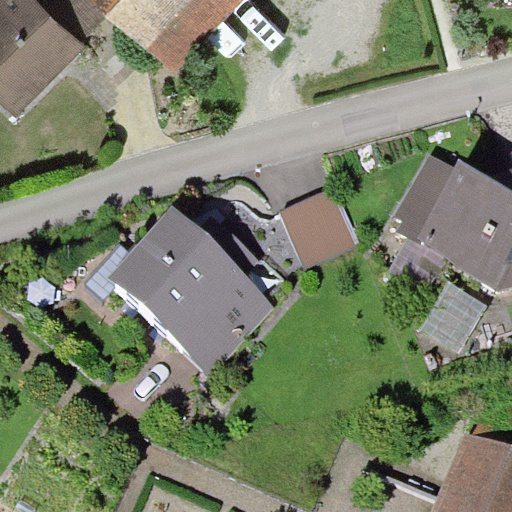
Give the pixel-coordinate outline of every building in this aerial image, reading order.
[(111,0),(0,0),(0,84),(17,102),(86,33),(83,29),(111,0)] [(119,0),(177,55),(230,0),(119,0)] [(511,171),(482,180),(459,167),(457,171),(430,156),(395,217),(402,220),(393,232),(498,292),(511,287),(511,171)] [(362,244),(336,190),(283,215),(309,270),(362,244)] [(174,213),(107,282),(210,379),(276,310),(206,243),(174,213)] [(457,297),(434,341),(473,362),(497,317),(457,297)] [(511,511),(511,457),(466,436),(430,511),(511,511)]
